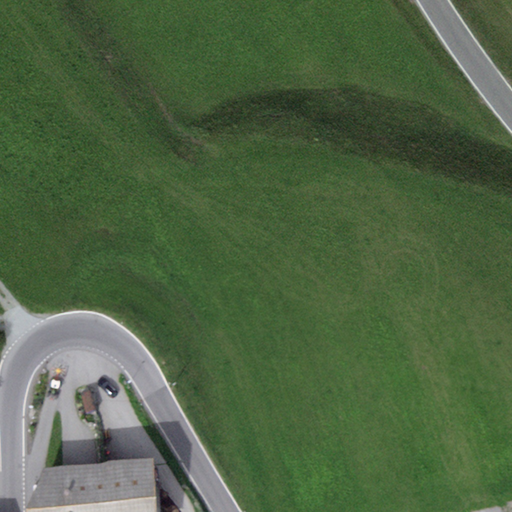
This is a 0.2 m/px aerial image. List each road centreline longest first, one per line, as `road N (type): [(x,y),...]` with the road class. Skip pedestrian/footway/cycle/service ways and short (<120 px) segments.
road 1 (unclassified): [(231,511),(138,361),(114,338),(87,329),(58,331),(17,366),(8,396),(10,511)]
road 2 (unclassified): [(432,0),(511,110)]
